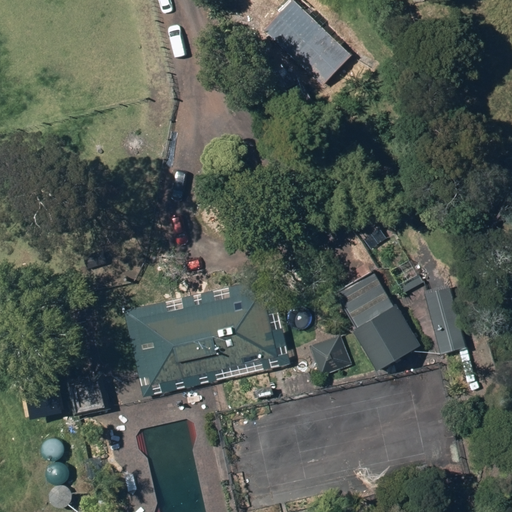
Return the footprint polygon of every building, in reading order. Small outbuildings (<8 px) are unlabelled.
[(322,0),(298,0),(268,33),(326,86),(367,41),(322,0)] [(283,96),(299,120),(318,108),(302,83),(283,96)] [(350,328),(375,369),(418,343),(395,303),(392,304),(371,268),(333,290),(354,326),(350,328)] [(397,284),(402,293),(422,282),(417,274),(397,284)] [(147,374),(149,383),(276,354),(260,280),(124,309),(138,376),(147,374)] [(424,293),(439,352),(462,346),(448,287),(424,293)] [(309,345),(320,375),(350,364),(339,334),(309,345)] [(65,382),(72,411),(102,405),(96,375),(65,382)] [(82,511),(64,435),(41,440),(58,511),(82,511)]
